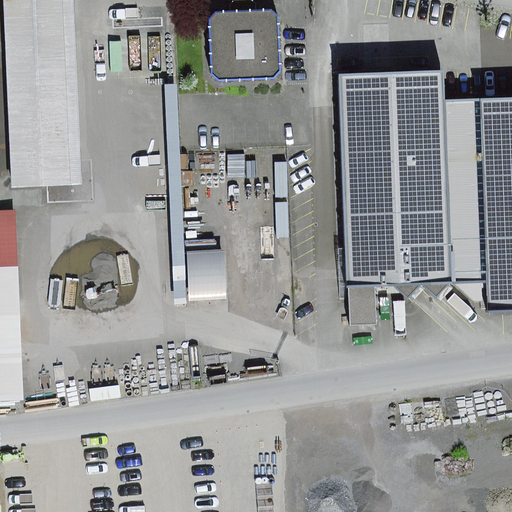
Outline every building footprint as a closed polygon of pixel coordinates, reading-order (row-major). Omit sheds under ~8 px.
[(78,0),(4,0),(12,189),(86,186),(78,0)] [(220,15),(213,25),(216,74),(221,84),(281,82),(286,76),(285,21),(276,14),(220,15)] [(446,71),(343,75),(354,326),(378,325),(376,286),(456,283),(448,102),(446,71)] [(511,98),(482,100),(490,281),(491,312),(511,310),(511,98)] [(482,100),(448,102),(456,283),(490,281),(482,100)] [(186,248),(180,112),(169,113),(178,298),(229,295),(227,246),(186,248)] [(22,213),(0,213),(0,264),(23,264),(22,213)] [(26,342),(0,343),(0,354),(2,401),(29,399),(26,342)]
